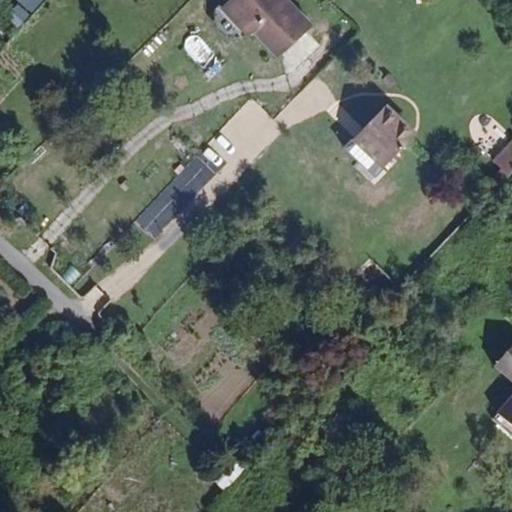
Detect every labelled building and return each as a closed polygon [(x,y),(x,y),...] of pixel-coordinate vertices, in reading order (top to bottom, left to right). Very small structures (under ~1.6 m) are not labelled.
[(19,0),(32,12),(43,0),(19,0)] [(287,4),(283,8),(275,0),(230,0),(220,10),(245,34),(250,29),(276,55),(306,23),(287,4)] [(18,4),(8,19),(20,28),(30,13),(18,4)] [(0,106),(29,76),(4,52),(0,55),(0,106)] [(378,107),(349,138),(380,168),(409,137),(378,107)] [(373,174),(380,168),(349,138),(342,145),(373,174)] [(511,139),(493,159),(511,176),(511,174),(511,139)] [(97,313),(111,301),(97,285),(83,297),(97,313)] [(511,342),(492,365),(511,382),(511,394),(491,419),(511,437),(511,342)] [(133,452),(76,511),(118,511),(155,473),(133,452)] [(214,478),(222,488),(244,472),(236,461),(214,478)] [(173,511),(165,502),(160,507),(154,500),(140,511),(173,511)]
